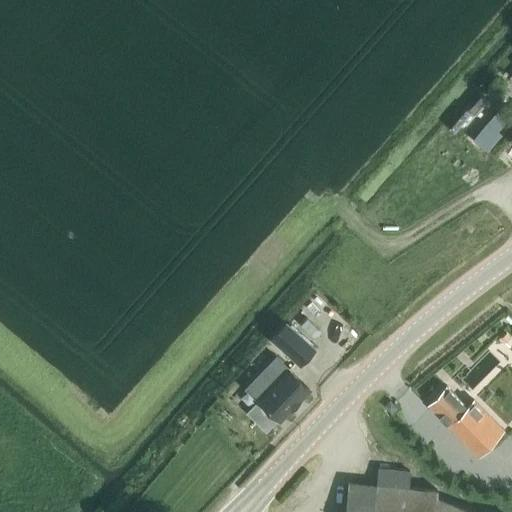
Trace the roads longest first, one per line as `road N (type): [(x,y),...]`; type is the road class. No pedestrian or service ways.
road 1 (tertiary): [(237,511),(372,369),(511,258)]
road 2 (unclassified): [(348,222),(371,240),(402,243),(477,194),(506,191)]
